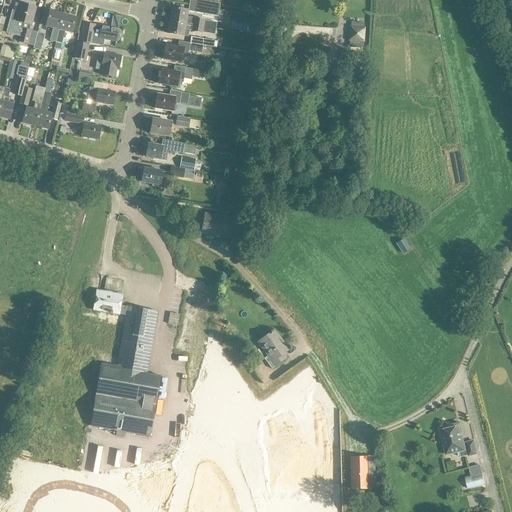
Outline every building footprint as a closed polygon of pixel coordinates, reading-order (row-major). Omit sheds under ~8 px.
[(203,0),(198,0),(198,6),(219,10),(220,5),(210,3),(210,1),(203,0)] [(31,25),(35,7),(21,3),(18,12),(12,10),(6,33),(20,36),(19,41),(34,45),(37,33),(28,31),(30,24),(31,25)] [(253,7),(245,4),(242,11),(250,14),(253,7)] [(169,21),(203,27),(203,26),(207,26),(208,21),(204,20),(205,19),(194,17),(194,18),(187,16),(188,11),(172,8),(169,21)] [(58,29),(62,14),(49,11),(46,27),(52,28),(50,40),(55,42),(58,29)] [(75,17),(62,14),(58,29),(55,42),(61,43),(64,31),(71,32),(75,17)] [(202,33),(203,27),(169,21),(167,33),(183,36),(184,29),(192,30),(191,31),(202,33)] [(84,23),(81,42),(104,46),(105,40),(116,41),(116,39),(119,40),(119,38),(120,38),(121,32),(120,32),(121,30),(118,30),(118,28),(101,25),(101,27),(95,26),(95,25),(84,23)] [(348,41),(364,42),(365,27),(349,26),(348,41)] [(37,33),(34,45),(33,48),(34,48),(40,50),(44,35),(37,33)] [(189,43),(203,46),(203,45),(213,46),(214,41),(191,37),(189,43)] [(0,49),(9,52),(11,41),(0,39),(0,49)] [(203,46),(189,43),(178,41),(177,47),(166,45),(165,47),(164,47),(163,48),(162,50),(162,51),(162,53),(164,53),(163,59),(181,62),(182,54),(187,55),(188,50),(202,53),(203,46)] [(76,42),(73,58),(86,60),(89,44),(76,42)] [(0,56),(12,59),(13,53),(1,51),(0,56)] [(105,53),(103,59),(97,58),(95,69),(100,70),(99,75),(115,77),(117,69),(119,69),(121,56),(105,53)] [(19,75),(18,78),(17,78),(13,93),(21,95),(24,87),(25,83),(24,83),(28,68),(19,66),(16,75),(19,75)] [(193,70),(185,68),(174,66),(173,72),(161,70),(159,83),(176,87),(178,79),(183,80),(183,78),(191,80),(192,75),(203,77),(204,72),(193,70)] [(360,85),(362,77),(344,74),(342,82),(360,85)] [(35,126),(44,88),(36,86),(32,100),(35,101),(33,108),(26,107),(22,123),(35,126)] [(10,89),(3,87),(0,100),(0,117),(9,119),(13,104),(9,103),(11,96),(8,95),(10,89)] [(24,87),(21,95),(20,102),(28,104),(32,90),(28,89),(24,87)] [(81,106),(80,111),(94,114),(96,103),(113,106),(115,92),(90,87),(87,101),(90,101),(89,104),(83,103),(82,106),(81,106)] [(44,88),(35,126),(47,129),(51,113),(46,112),(51,90),(44,88)] [(178,104),(181,93),(170,91),(168,97),(157,95),(154,108),(172,111),(173,103),(178,104)] [(55,96),(51,110),(59,112),(62,98),(55,96)] [(199,107),(201,98),(188,96),(187,105),(199,107)] [(83,117),(65,114),(64,121),(81,124),(83,117)] [(190,118),(176,116),(175,125),(198,129),(200,121),(190,119),(190,118)] [(168,136),(171,122),(152,119),(150,133),(168,136)] [(98,140),(101,126),(84,123),(81,137),(98,140)] [(185,144),(181,143),(163,140),(161,146),(148,144),(146,157),(160,160),(161,151),(171,153),(171,151),(183,154),(185,144)] [(181,157),(180,160),(179,167),(198,170),(199,164),(194,163),(194,159),(181,157)] [(171,167),(169,176),(193,180),(194,171),(171,167)] [(161,177),(162,172),(144,168),(141,182),(153,184),(153,186),(164,188),(165,178),(161,177)] [(205,214),(202,233),(235,238),(238,220),(205,214)] [(403,239),(396,243),(402,253),(409,248),(403,239)] [(125,315),(118,357),(110,355),(109,364),(100,363),(90,426),(149,436),(160,375),(147,373),(158,311),(127,306),(127,307),(125,315)] [(174,320),(176,308),(166,307),(164,318),(174,320)] [(274,331),(258,342),(268,356),(265,358),(272,368),(286,358),(283,353),(287,349),(274,331)] [(310,349),(299,352),(302,360),(313,357),(310,349)] [(318,374),(255,412),(286,463),(349,425),(318,374)] [(225,386),(196,405),(251,488),(279,470),(225,386)] [(467,455),(468,456),(476,454),(473,441),(465,443),(462,444),(461,436),(460,436),(457,426),(448,428),(448,427),(442,429),(442,430),(441,430),(443,440),(442,440),(444,451),(453,450),(454,452),(458,451),(459,457),(467,455)] [(349,490),(365,490),(365,457),(349,458),(349,490)] [(467,490),(485,485),(480,465),(468,468),(470,476),(465,478),(467,490)]
